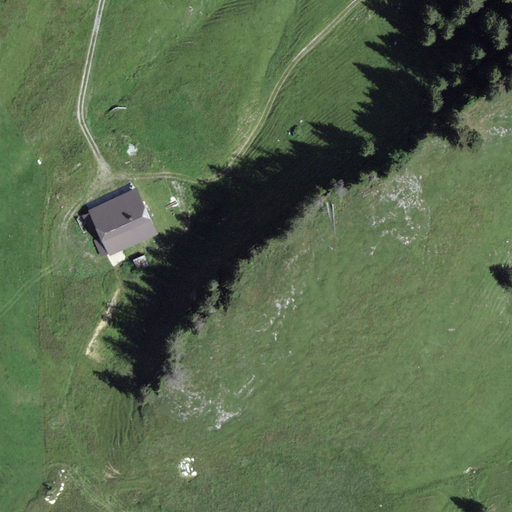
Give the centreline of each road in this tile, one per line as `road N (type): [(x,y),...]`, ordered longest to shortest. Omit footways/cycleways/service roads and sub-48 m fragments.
road 1 (track): [(103,164),(137,175),(220,174),(258,126),(285,72),(356,0)]
road 2 (track): [(102,0),(81,107),(103,164)]
